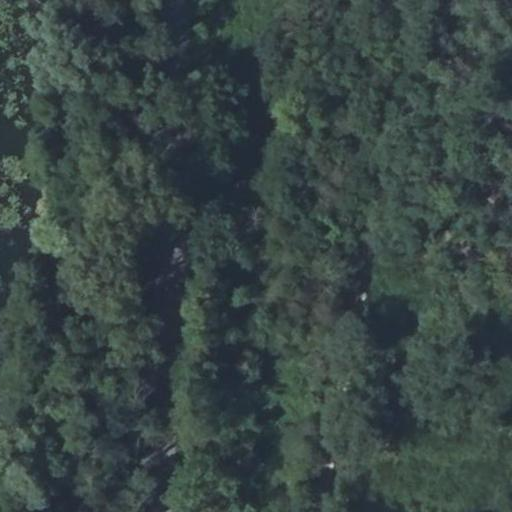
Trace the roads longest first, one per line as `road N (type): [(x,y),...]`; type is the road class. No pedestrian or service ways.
road 1 (track): [(437,0),(403,231),(318,511)]
road 2 (secondary): [(193,511),(189,0)]
